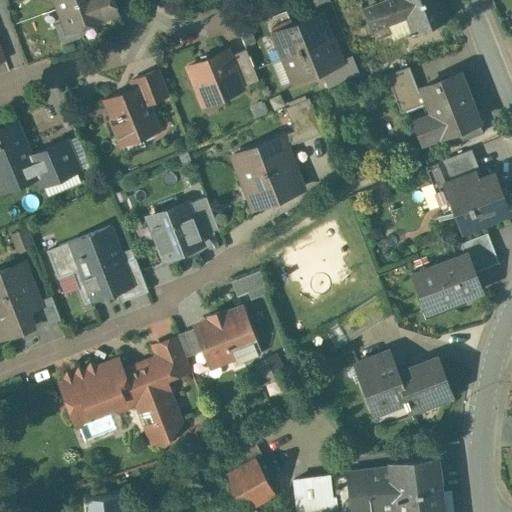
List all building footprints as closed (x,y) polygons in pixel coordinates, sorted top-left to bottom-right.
[(54,0),(63,23),(73,20),(75,26),(115,12),(110,0),(54,0)] [(439,0),(386,0),(377,3),(384,23),(386,22),(409,14),(415,30),(446,18),(439,0)] [(384,23),(377,3),(363,9),(371,34),(387,27),(386,22),(384,23)] [(321,13),(272,32),(272,33),(274,32),(284,56),(329,38),(319,14),(321,13)] [(329,38),(284,56),(294,80),(292,80),(292,81),(341,61),(340,61),(338,61),(329,38)] [(244,48),(228,55),(240,86),(257,79),(244,48)] [(225,50),(187,65),(202,103),(241,88),(240,86),(228,55),(225,50)] [(407,66),(386,74),(395,100),(418,92),(407,66)] [(157,68),(130,79),(133,87),(139,84),(147,102),(167,93),(157,68)] [(460,72),(421,87),(431,113),(439,134),(477,120),(463,84),(464,83),(460,72)] [(133,87),(105,99),(112,115),(110,118),(117,135),(122,138),(139,131),(140,134),(141,134),(142,137),(145,138),(153,135),(154,132),(153,129),(157,128),(147,102),(139,84),(133,87)] [(308,97),(284,107),(293,130),(297,141),(321,132),(308,97)] [(431,113),(413,120),(421,141),(439,134),(431,113)] [(477,120),(439,134),(444,145),(481,131),(477,120)] [(21,143),(13,124),(16,123),(15,122),(0,128),(0,191),(36,176),(38,175),(29,154),(24,142),(21,143)] [(293,130),(232,153),(253,205),(282,194),(281,190),(298,183),(284,146),(297,141),(293,130)] [(64,140),(29,154),(38,175),(36,176),(40,185),(77,169),(73,159),(64,140)] [(466,150),(436,162),(444,184),(475,172),(466,150)] [(84,154),(73,159),(77,169),(88,165),(84,154)] [(475,172),(444,184),(462,229),(507,211),(492,173),(478,179),(475,172)] [(187,203),(200,235),(218,227),(205,196),(187,203)] [(200,235),(187,203),(186,201),(147,217),(164,258),(203,243),(200,235)] [(12,231),(19,248),(33,242),(27,225),(12,231)] [(110,226),(70,240),(81,269),(86,284),(78,287),(84,303),(118,291),(113,279),(140,269),(135,257),(123,261),(110,226)] [(486,232),(459,243),(464,254),(465,253),(469,264),(495,254),(486,232)] [(81,269),(70,240),(46,249),(57,278),(81,269)] [(464,254),(413,273),(426,309),(479,289),(469,264),(465,253),(464,254)] [(420,255),(407,263),(411,270),(424,262),(420,255)] [(22,261),(0,270),(0,336),(1,336),(29,325),(33,328),(24,305),(37,300),(22,261)] [(140,269),(113,279),(118,291),(122,301),(148,291),(140,269)] [(258,269),(230,280),(236,295),(247,291),(264,284),(258,269)] [(264,284),(247,291),(250,298),(267,291),(264,284)] [(382,289),(335,319),(348,340),(391,312),(382,289)] [(37,300),(24,305),(33,328),(59,318),(50,295),(37,300)] [(241,306),(222,313),(221,310),(210,315),(211,318),(194,325),(194,326),(203,348),(209,365),(233,356),(230,348),(247,341),(243,331),(250,328),(241,306)] [(194,326),(177,333),(186,355),(203,348),(194,326)] [(153,363),(127,373),(120,367),(117,359),(96,367),(90,365),(88,371),(84,372),(79,369),(76,375),(73,377),(67,374),(65,380),(59,382),(66,398),(65,399),(68,407),(69,406),(73,417),(113,402),(119,394),(136,397),(152,439),(163,441),(179,421),(165,387),(167,377),(189,369),(177,336),(152,346),(155,353),(153,363)] [(436,356),(395,372),(387,350),(356,363),(374,411),(403,399),(409,413),(410,412),(411,416),(412,415),(409,408),(450,392),(436,356)] [(283,370),(274,353),(255,364),(264,380),(283,370)] [(261,454),(246,427),(227,437),(242,464),(255,457),(261,454)] [(235,511),(273,491),(255,457),(242,464),(223,476),(212,459),(194,469),(218,511),(235,511)] [(395,502),(439,497),(435,457),(390,463),(390,467),(395,502)] [(164,464),(141,476),(150,492),(173,479),(164,464)] [(390,467),(333,474),(336,503),(337,511),(395,511),(395,502),(390,467)] [(291,468),(281,469),(286,511),(295,511),(292,479),(291,468)] [(321,476),(292,479),(295,511),(317,511),(334,508),(335,511),(337,511),(336,503),(323,499),(321,476)] [(120,511),(119,494),(86,497),(87,511),(120,511)] [(440,511),(439,497),(395,502),(395,511),(440,511)]
